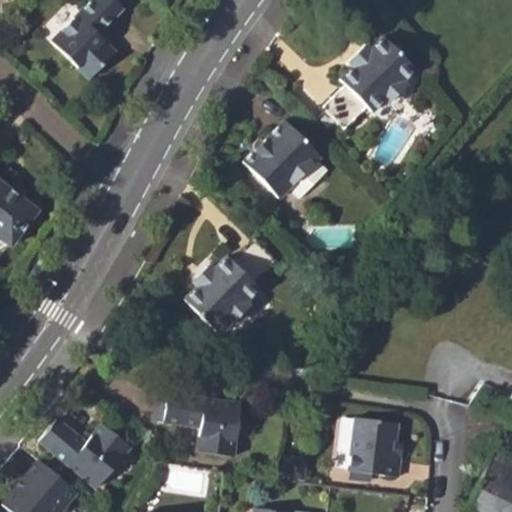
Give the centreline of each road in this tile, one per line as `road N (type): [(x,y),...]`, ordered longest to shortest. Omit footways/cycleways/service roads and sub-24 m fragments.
road 1 (tertiary): [(126,194),(57,311),(0,386)]
road 2 (tertiary): [(243,0),(126,194)]
road 3 (residential): [(126,194),(0,81)]
